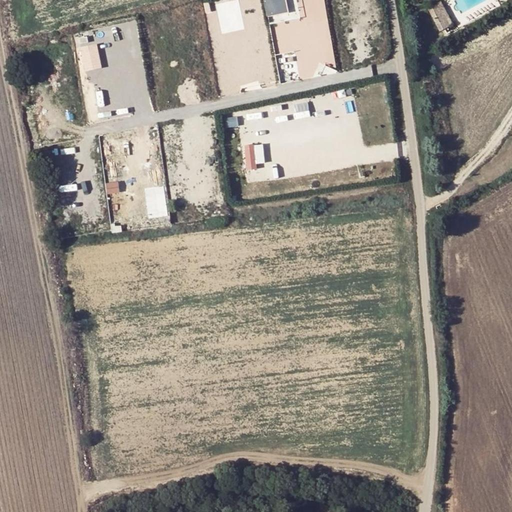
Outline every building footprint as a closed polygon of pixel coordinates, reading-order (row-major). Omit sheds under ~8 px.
[(265,0),(267,21),(299,19),(297,0),(265,0)] [(439,0),(437,0),(425,7),(427,11),(441,3),(439,0)] [(451,22),(441,3),(427,11),(437,30),(451,22)] [(97,35),(80,36),(81,45),(97,44),(97,35)] [(99,44),(82,47),(85,71),(102,68),(99,44)] [(252,114),(253,125),(266,124),(265,113),(252,114)]
